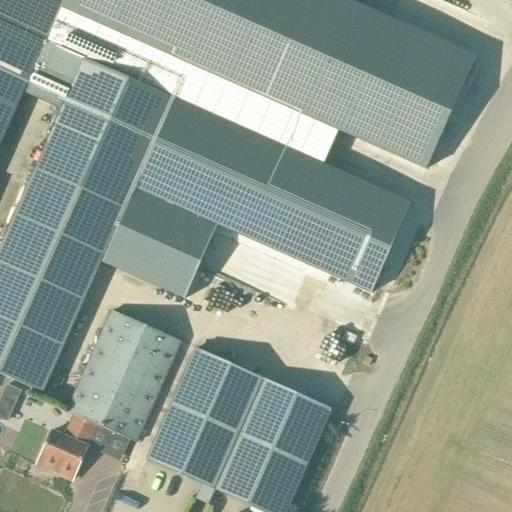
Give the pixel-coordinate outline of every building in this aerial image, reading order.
[(476,58),(344,0),(0,0),(0,22),(45,42),(35,65),(74,82),(85,58),(323,164),(337,132),(426,170),(476,58)] [(0,142),(23,91),(62,109),(74,82),(35,65),(45,42),(0,22),(0,142)] [(323,164),(85,58),(74,82),(62,109),(0,249),(0,373),(42,392),(101,259),(174,291),(206,218),(371,291),(410,202),(323,164)] [(38,468),(70,482),(73,475),(75,476),(97,426),(137,444),(181,343),(111,311),(65,412),(74,416),(64,438),(52,433),(40,460),(42,461),(38,468)] [(242,335),(274,322),(270,313),(239,326),(242,335)] [(147,461),(263,511),(286,511),(331,409),(195,349),(147,461)] [(0,418),(5,421),(20,390),(6,383),(0,394),(0,418)] [(200,511),(211,491),(201,486),(188,511),(200,511)]
